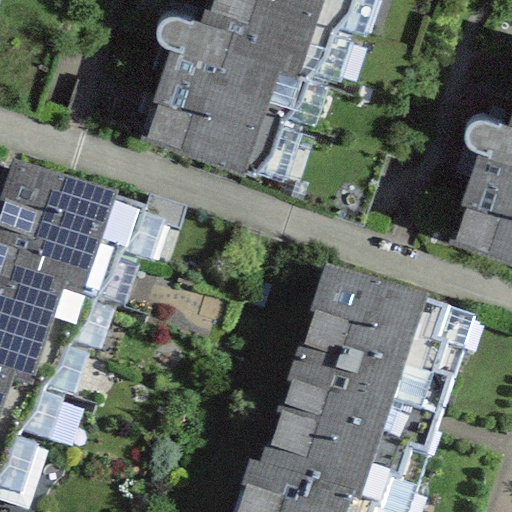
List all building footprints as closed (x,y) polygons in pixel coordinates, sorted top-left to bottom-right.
[(198,6),(179,0),(169,0),(165,2),(160,6),(156,12),(155,18),(157,25),(160,30),(165,35),(171,37),(185,42),(190,29),(198,6)] [(190,29),(308,70),(312,64),(339,74),(353,33),(332,26),(333,24),(262,0),(199,0),(198,6),(190,29)] [(262,0),(333,24),(336,20),(366,30),(376,0),(262,0)] [(158,73),(282,116),(287,110),(316,120),(331,79),(307,71),(308,70),(190,29),(185,42),(171,37),(158,73)] [(282,117),(282,116),(158,73),(139,128),(254,168),(258,163),(288,173),(304,125),(282,117)] [(498,132),(511,136),(511,92),(506,110),(498,132)] [(506,110),(486,102),(479,102),(473,105),(468,109),(465,115),(464,121),(465,128),(468,134),(473,138),(479,140),(494,145),(498,132),(506,110)] [(466,177),(511,192),(511,136),(498,132),(494,145),(479,140),(466,177)] [(13,162),(0,200),(0,218),(121,257),(125,251),(151,260),(164,221),(144,214),(147,206),(13,162)] [(511,192),(466,177),(447,234),(511,256),(511,192)] [(121,257),(0,218),(0,272),(116,311),(118,303),(125,305),(139,263),(121,257)] [(261,464),(382,511),(411,511),(476,315),(325,266),(261,464)] [(0,326),(68,349),(75,341),(103,351),(116,311),(0,272),(0,326)] [(0,379),(43,393),(49,386),(74,394),(87,355),(68,349),(0,326),(0,379)] [(0,379),(0,432),(18,438),(24,431),(49,440),(62,400),(43,393),(0,379)] [(0,488),(20,496),(37,445),(18,438),(0,432),(0,488)] [(382,511),(261,464),(249,460),(232,511),(382,511)]
